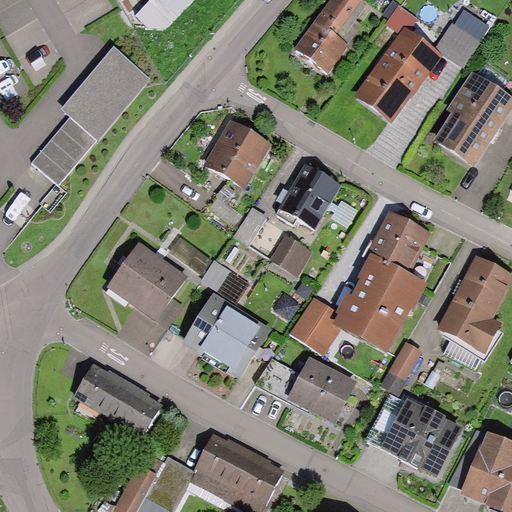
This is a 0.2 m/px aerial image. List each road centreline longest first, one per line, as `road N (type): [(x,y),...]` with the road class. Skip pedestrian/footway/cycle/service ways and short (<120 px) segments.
road 1 (residential): [(22,310),(406,511)]
road 2 (residential): [(511,249),(205,74)]
road 3 (residential): [(205,74),(22,310)]
road 4 (residential): [(6,391),(8,430),(35,511)]
